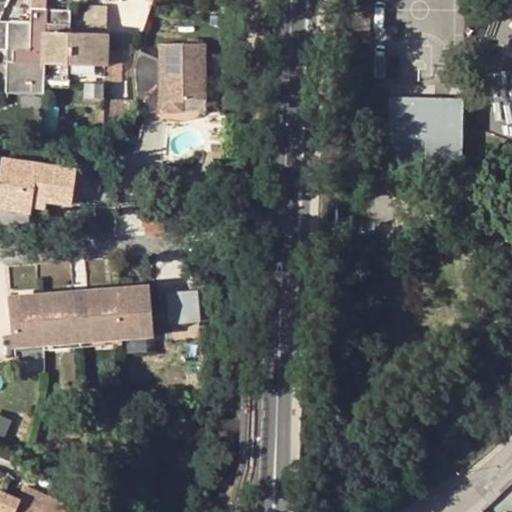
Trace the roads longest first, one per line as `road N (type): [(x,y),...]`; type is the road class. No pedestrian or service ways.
road 1 (tertiary): [(293,0),(276,472)]
road 2 (residential): [(0,254),(188,239)]
